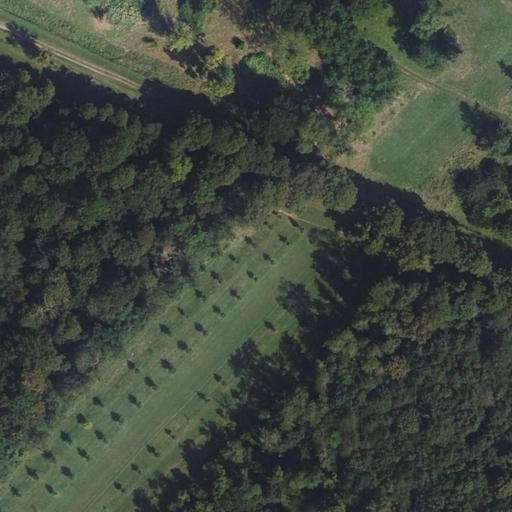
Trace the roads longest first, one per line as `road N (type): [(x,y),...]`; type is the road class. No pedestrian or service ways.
road 1 (track): [(64,511),(334,214)]
road 2 (track): [(511,119),(461,98),(307,0)]
